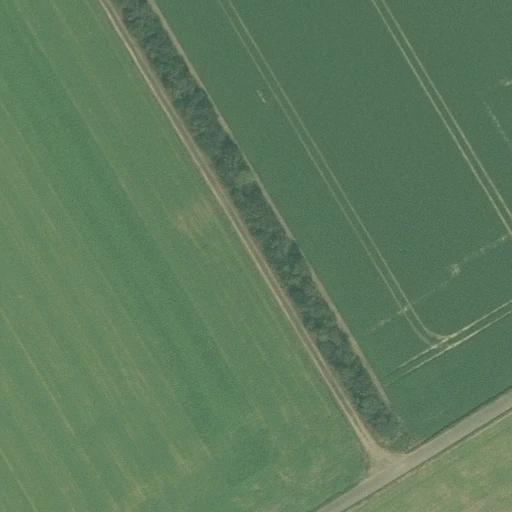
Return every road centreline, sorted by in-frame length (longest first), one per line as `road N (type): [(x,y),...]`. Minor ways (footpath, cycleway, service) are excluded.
road 1 (track): [(386,473),(104,0)]
road 2 (track): [(511,390),(315,511)]
